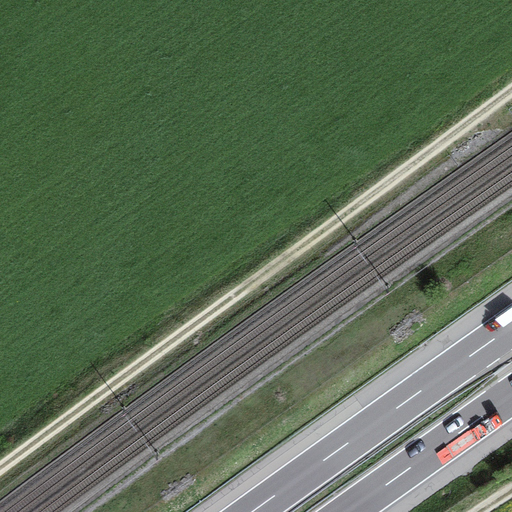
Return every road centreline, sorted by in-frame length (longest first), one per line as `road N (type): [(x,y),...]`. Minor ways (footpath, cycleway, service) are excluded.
road 1 (track): [(0,468),(511,89)]
road 2 (motorway): [(511,326),(251,511)]
road 3 (motorway): [(347,511),(511,395)]
